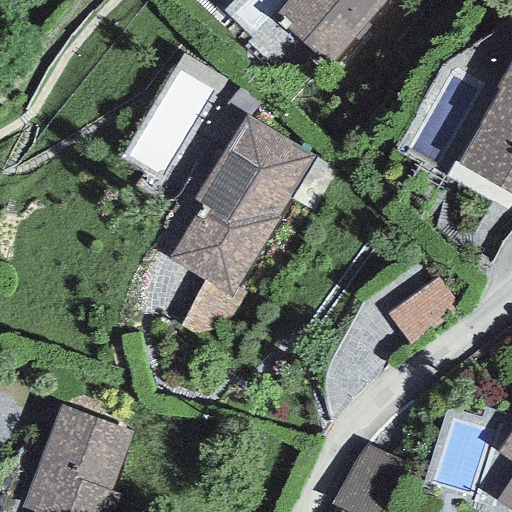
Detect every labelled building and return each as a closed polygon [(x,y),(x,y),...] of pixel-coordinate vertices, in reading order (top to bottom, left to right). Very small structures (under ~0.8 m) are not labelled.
[(289,0),(277,15),(331,67),(389,0),(289,0)] [(511,56),(494,87),(501,91),(457,167),(511,197),(511,56)] [(315,158),(245,115),(193,199),(201,204),(168,259),(203,281),(229,297),(235,288),(315,158)] [(438,279),(387,314),(408,345),(459,310),(438,279)] [(258,301),(235,288),(229,297),(203,281),(179,327),(231,352),(258,301)] [(130,432),(59,405),(21,507),(33,511),(113,511),(120,496),(108,492),(130,432)] [(511,406),(511,408),(511,427),(496,452),(511,462),(511,476),(496,501),(511,511),(511,406)] [(365,445),(330,503),(344,511),(373,511),(401,467),(365,445)]
